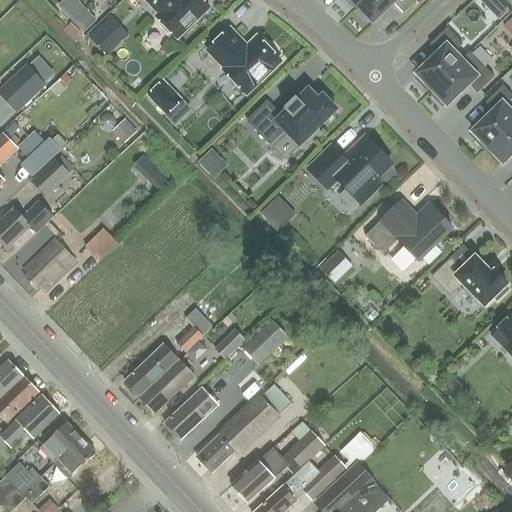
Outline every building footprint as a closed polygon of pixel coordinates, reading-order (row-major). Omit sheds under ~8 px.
[(142,0),(157,15),(154,17),(161,24),(161,27),(168,35),(171,35),(178,42),(211,9),(202,0),(142,0)] [(355,5),(357,8),(365,0),(343,0),(352,8),(355,5)] [(417,0),(365,0),(357,8),(360,11),(357,14),(368,25),(371,22),(374,25),(395,5),(403,14),(417,0)] [(494,0),(480,0),(480,1),(490,11),(498,3),(494,0)] [(65,30),(63,31),(69,37),(74,43),(75,41),(79,38),(92,25),(81,14),(73,22),(72,23),(68,26),(65,30)] [(110,17),(88,37),(107,56),(128,36),(110,17)] [(419,77),(416,80),(427,92),(430,89),(432,91),(471,54),(470,53),(462,61),(454,54),(463,45),(447,29),(430,46),(438,55),(417,75),(419,77)] [(247,49),(230,31),(209,52),(226,70),(224,71),(247,95),(281,62),(276,57),(276,55),(270,49),(267,49),(258,39),(247,49)] [(435,94),(432,97),(443,108),(446,105),(447,107),(469,86),(477,95),(495,78),(471,54),(432,91),(435,94)] [(48,86),(28,65),(0,92),(0,95),(18,115),(48,86)] [(162,82),(147,97),(160,111),(175,126),(190,111),(175,96),(162,82)] [(475,135),(472,138),(482,149),(485,146),(488,149),(511,125),(511,103),(509,100),(511,97),(511,96),(503,87),(486,104),(494,112),(473,133),(475,135)] [(319,101),(309,91),(299,101),(297,100),(285,111),(287,113),(282,118),(268,103),(248,123),(271,146),(285,132),(300,147),(304,144),(307,147),(318,135),(316,132),(337,111),(323,97),(319,101)] [(102,118),(99,124),(102,130),(107,132),(113,130),(115,124),(113,118),(107,116),(102,118)] [(126,145),(137,134),(126,122),(114,133),(126,145)] [(491,152),(488,155),(499,166),(502,163),(503,165),(511,156),(511,125),(488,149),(491,152)] [(31,153),(49,141),(42,130),(24,143),(31,153)] [(0,178),(0,167),(19,149),(5,134),(0,139),(0,188),(5,183),(0,178)] [(361,204),(380,186),(375,181),(391,166),(366,139),(342,160),(332,148),(309,169),(327,189),(338,179),(361,204)] [(68,150),(33,183),(47,198),(73,174),(66,167),(76,158),(68,150)] [(163,190),(174,179),(149,153),(138,165),(163,190)] [(202,161),(198,165),(214,181),(218,177),(224,171),(208,155),(202,161)] [(266,212),(283,230),(300,213),(283,195),(266,212)] [(402,202),(366,237),(383,255),(398,241),(419,263),(453,230),(430,206),(417,218),(402,202)] [(37,235),(54,219),(40,204),(24,220),(15,210),(0,224),(0,243),(8,252),(31,229),(37,235)] [(89,249),(101,262),(118,245),(107,233),(89,249)] [(56,242),(25,272),(29,276),(26,280),(37,291),(40,288),(45,293),(76,263),(56,242)] [(337,253),(320,269),(330,279),(347,263),(337,253)] [(451,260),(432,278),(443,290),(447,286),(454,293),(463,285),(485,308),(495,298),(497,302),(509,290),(506,288),(508,286),(495,272),(492,275),(476,258),(462,272),(451,260)] [(179,345),(188,354),(214,329),(197,311),(187,321),(196,329),(179,345)] [(511,317),(492,337),(511,358),(511,357),(511,317)] [(272,321),(244,348),(256,361),(267,350),(271,353),(288,338),(272,321)] [(235,330),(215,350),(225,361),(245,341),(235,330)] [(141,400),(179,363),(164,347),(126,384),(141,400)] [(10,363),(0,372),(0,400),(24,378),(10,363)] [(156,416),(194,379),(179,363),(141,400),(156,416)] [(0,417),(7,425),(39,395),(24,378),(0,400),(0,417)] [(445,386),(442,389),(451,398),(462,387),(453,378),(445,386)] [(181,443),(219,407),(203,391),(166,426),(181,443)] [(260,397),(197,458),(212,473),(243,443),(247,447),(279,416),(261,398),(260,397)] [(34,441),(59,416),(43,399),(1,438),(12,450),(28,434),(34,441)] [(56,466),(83,440),(67,424),(41,450),(56,466)] [(301,466),(325,444),(312,430),(288,452),(301,466)] [(361,465),(381,448),(365,431),(346,448),(361,465)] [(70,481),(97,455),(83,440),(56,466),(70,481)] [(249,505),(290,468),(274,450),(232,488),(233,489),(234,492),(237,495),(240,495),(249,505)] [(283,488),(297,503),(306,495),(302,491),(323,471),(313,460),(283,488)] [(313,502),(346,471),(336,460),(323,471),(302,491),(306,495),(313,502)] [(25,495),(42,478),(34,470),(31,472),(22,463),(8,477),(25,495)] [(377,511),(388,502),(373,485),(374,484),(358,466),(316,505),(322,511),(377,511)] [(25,495),(27,498),(33,504),(51,487),(42,478),(25,495)] [(287,511),(297,503),(283,488),(258,511),(287,511)] [(48,503),(39,511),(40,511),(55,511),(56,511),(48,503)]
